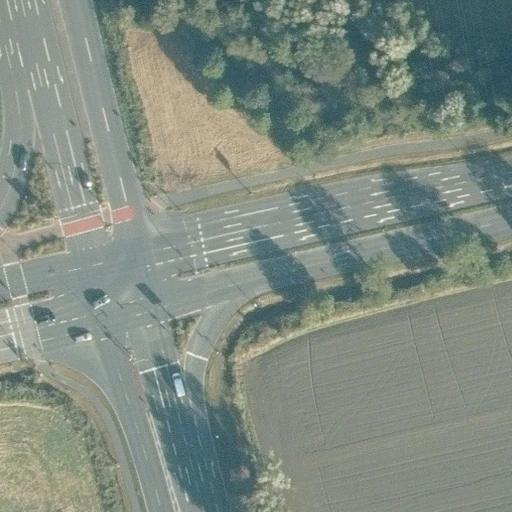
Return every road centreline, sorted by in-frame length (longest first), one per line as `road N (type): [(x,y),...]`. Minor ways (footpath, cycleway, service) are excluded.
road 1 (tertiary): [(511,174),(138,256)]
road 2 (tertiary): [(226,289),(511,221)]
road 3 (motorway): [(128,212),(77,0)]
road 4 (secondary): [(105,318),(160,511)]
road 5 (motorway): [(42,86),(89,266)]
road 6 (tertiary): [(183,431),(193,376),(226,289)]
road 7 (secondary): [(183,431),(150,307)]
road 8 (motorway): [(42,86),(0,207)]
